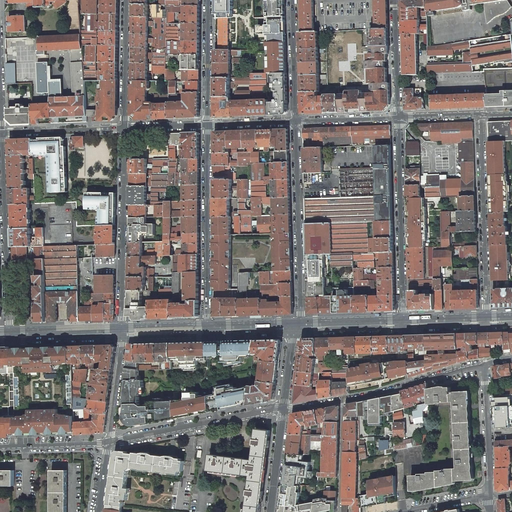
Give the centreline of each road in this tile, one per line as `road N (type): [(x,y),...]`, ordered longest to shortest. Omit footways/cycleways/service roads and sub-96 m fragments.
road 1 (residential): [(487,326),(480,113)]
road 2 (residential): [(404,328),(397,116)]
road 3 (residential): [(296,332),(295,120)]
road 4 (residential): [(207,124),(207,335)]
road 5 (residential): [(122,338),(124,128)]
road 6 (residential): [(1,133),(10,341)]
road 7 (residential): [(283,409),(484,364)]
road 8 (residential): [(283,409),(109,442)]
road 9 (residential): [(489,496),(484,364)]
road 10 (residential): [(124,128),(126,0)]
road 11 (residential): [(207,0),(207,124)]
road 12 (residential): [(124,128),(1,133)]
road 13 (residential): [(295,120),(292,0)]
